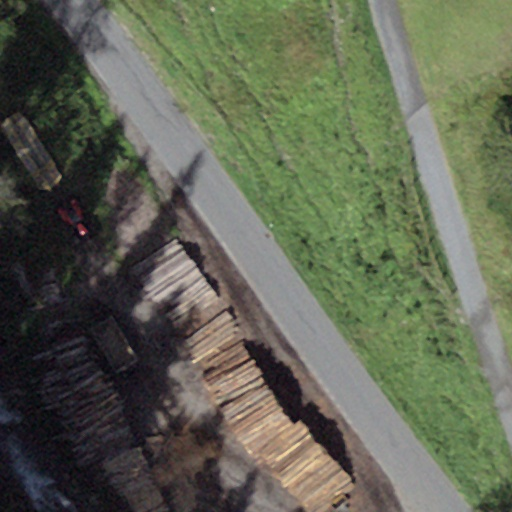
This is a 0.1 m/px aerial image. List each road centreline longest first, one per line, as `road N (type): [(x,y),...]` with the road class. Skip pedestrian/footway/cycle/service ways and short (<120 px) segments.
road 1 (tertiary): [(69,0),(362,417),(439,511)]
road 2 (track): [(511,419),(380,0)]
